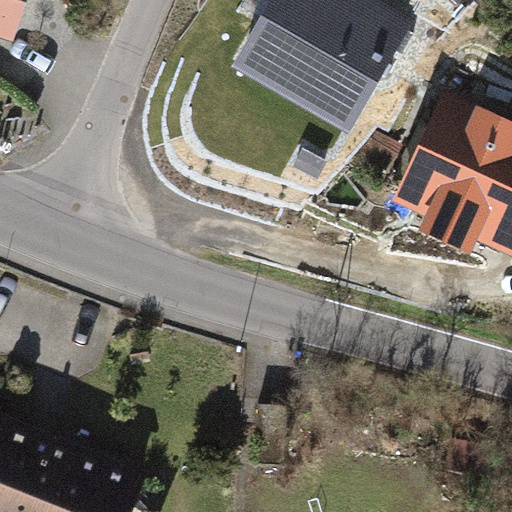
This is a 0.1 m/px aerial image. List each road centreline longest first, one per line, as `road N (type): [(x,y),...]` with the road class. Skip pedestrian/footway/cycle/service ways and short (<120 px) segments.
road 1 (tertiary): [(62,239),(213,293),(511,376)]
road 2 (residential): [(148,0),(62,239)]
road 3 (unknown): [(163,275),(159,511)]
